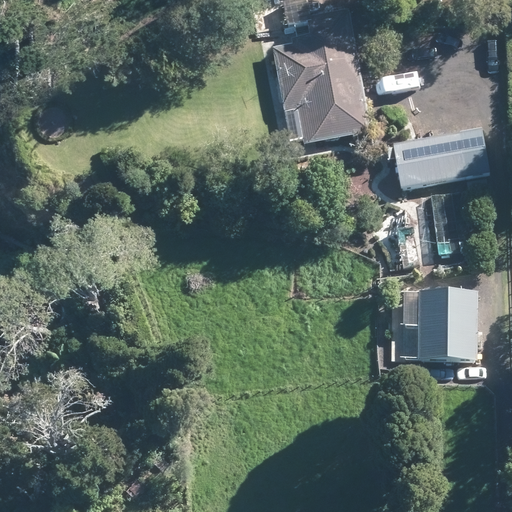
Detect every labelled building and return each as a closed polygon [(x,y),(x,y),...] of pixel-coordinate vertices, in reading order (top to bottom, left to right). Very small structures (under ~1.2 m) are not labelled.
[(279,0),(286,37),(262,41),(282,144),(305,139),(307,150),(334,145),(380,137),(360,34),(325,41),(317,0),(279,0)] [(490,131),(396,147),(405,196),(499,180),(490,131)] [(307,150),(286,154),(292,185),(340,176),(334,145),(307,150)] [(477,189),(432,196),(441,258),(486,252),(477,189)] [(420,198),(391,202),(399,271),(429,267),(420,198)] [(484,295),(412,295),(407,295),(407,313),(395,313),(394,366),(483,366),(484,295)]
